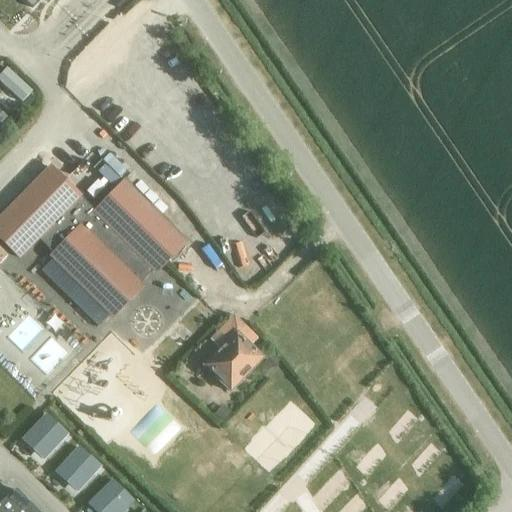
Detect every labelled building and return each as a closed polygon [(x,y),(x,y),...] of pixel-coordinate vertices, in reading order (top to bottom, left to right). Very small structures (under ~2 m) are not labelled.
[(22,0),(31,9),(40,0),(22,0)] [(0,70),(22,95),(35,83),(12,57),(0,67),(0,70)] [(95,212),(50,168),(0,219),(0,240),(18,259),(38,239),(53,254),(51,257),(112,317),(141,288),(138,286),(154,270),(156,273),(185,244),(123,183),(95,212)] [(213,254),(233,247),(227,228),(206,235),(213,254)] [(262,359),(236,333),(203,367),(230,393),(262,359)] [(270,370),(279,361),(273,354),(263,363),(270,370)] [(111,376),(126,376),(125,363),(111,364),(111,376)] [(153,404),(134,433),(162,451),(185,413),(166,400),(161,409),(153,404)] [(308,407),(322,427),(333,419),(319,400),(308,407)] [(52,405),(21,438),(34,450),(65,418),(52,405)] [(230,413),(222,406),(213,416),(221,423),(230,413)] [(244,417),(230,423),(235,435),(249,429),(244,417)] [(75,438),(53,468),(65,477),(87,446),(75,438)] [(263,439),(252,449),(259,457),(271,447),(263,439)] [(280,460),(277,474),(288,476),(291,462),(280,460)] [(35,511),(15,489),(0,503),(0,511),(35,511)]
